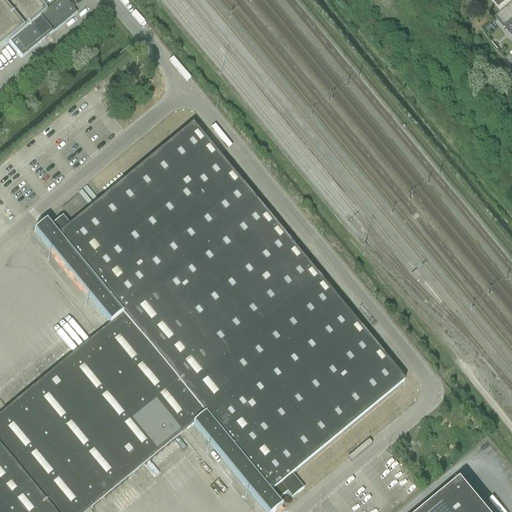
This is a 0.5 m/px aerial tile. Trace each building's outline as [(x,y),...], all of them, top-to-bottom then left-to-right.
[(0,0),(0,50),(8,44),(21,59),(76,14),(64,0),(59,0),(45,12),(34,0),(0,0)] [(490,0),(498,9),(507,0),(490,0)] [(511,3),(511,4),(495,18),(503,28),(504,27),(511,37),(511,3)] [(490,26),(484,31),(488,36),(494,31),(490,26)] [(0,511),(87,511),(192,425),(263,511),(275,511),(281,508),(276,502),(287,493),(291,499),(303,489),(292,475),(404,383),(192,126),(69,228),(62,219),(50,229),(45,223),(34,233),(110,325),(0,415),(0,511)] [(484,511),(460,483),(425,511),(484,511)]
